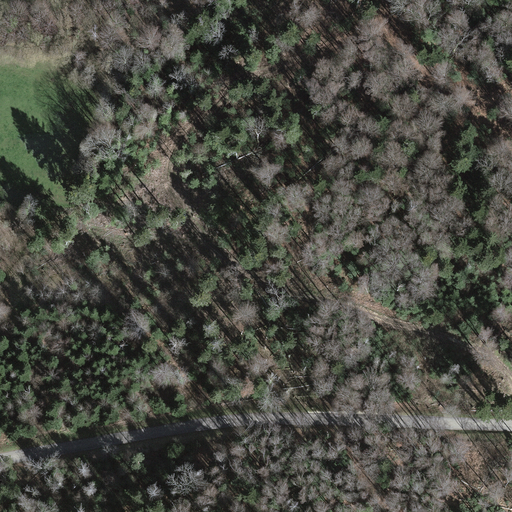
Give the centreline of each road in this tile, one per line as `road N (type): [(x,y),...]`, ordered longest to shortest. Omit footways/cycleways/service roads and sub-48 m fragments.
road 1 (track): [(226,0),(131,70),(115,108),(124,163),(174,198),(224,257),(258,281),(438,332),(490,355),(511,378)]
road 2 (tertiary): [(511,426),(267,418),(0,458)]
